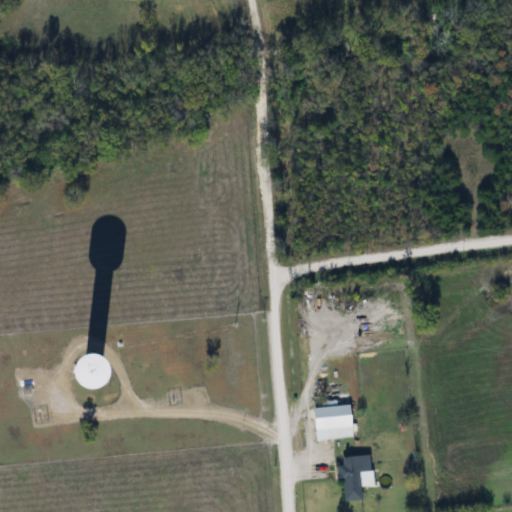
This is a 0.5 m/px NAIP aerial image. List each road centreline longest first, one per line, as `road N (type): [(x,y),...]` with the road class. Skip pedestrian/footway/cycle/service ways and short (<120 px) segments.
road 1 (track): [(271,273),(250,0)]
road 2 (residential): [(271,273),(511,241)]
road 3 (residential): [(289,511),(271,273)]
